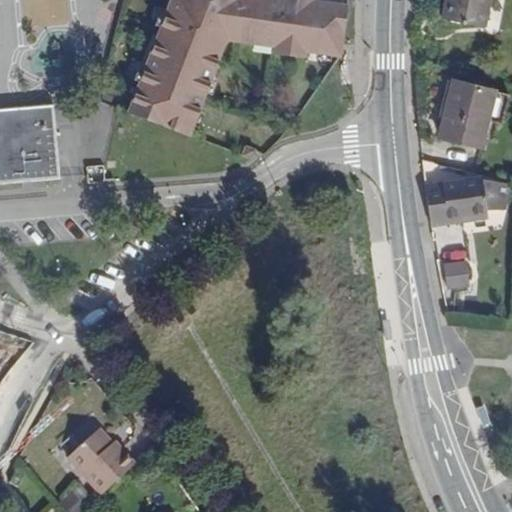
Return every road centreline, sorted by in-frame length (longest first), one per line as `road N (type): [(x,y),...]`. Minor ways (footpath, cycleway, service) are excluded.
road 1 (tertiary): [(394,143),(427,367),(471,511)]
road 2 (residential): [(0,309),(65,332),(85,329),(244,188)]
road 3 (residential): [(244,188),(0,211)]
road 4 (residential): [(394,143),(286,157),(244,188)]
road 5 (tertiary): [(391,0),(394,143)]
